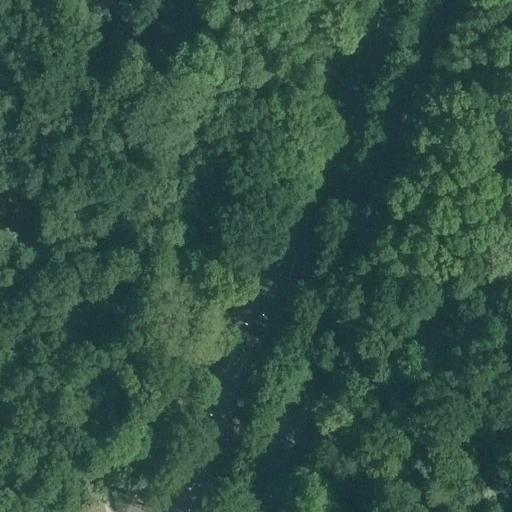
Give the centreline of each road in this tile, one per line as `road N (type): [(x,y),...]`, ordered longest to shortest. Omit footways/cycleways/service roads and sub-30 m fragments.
road 1 (primary): [(389,0),(185,511)]
road 2 (primary): [(247,511),(340,295),(438,0)]
